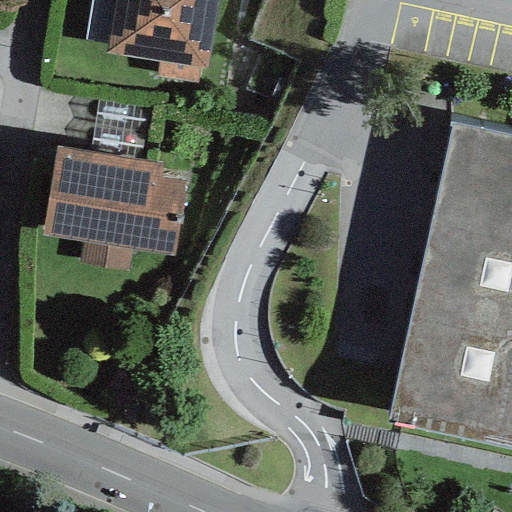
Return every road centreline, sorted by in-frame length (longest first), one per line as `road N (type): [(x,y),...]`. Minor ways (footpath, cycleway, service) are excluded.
road 1 (tertiary): [(199,511),(0,428)]
road 2 (unknown): [(13,110),(179,135)]
